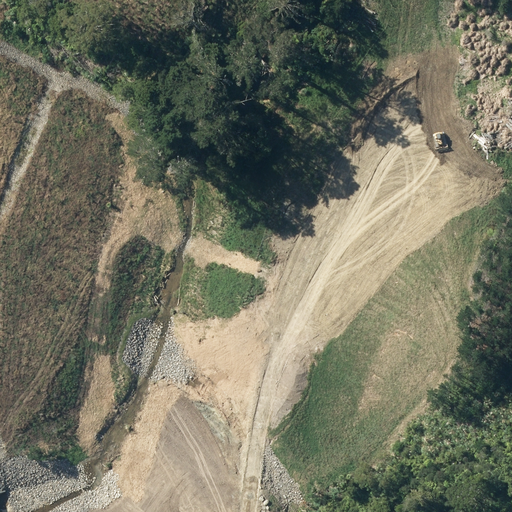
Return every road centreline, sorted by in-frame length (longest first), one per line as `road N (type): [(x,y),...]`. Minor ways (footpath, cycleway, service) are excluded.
road 1 (track): [(245,511),(417,177),(401,65),(381,0)]
road 2 (track): [(0,2),(79,80),(81,95),(37,127),(25,152),(0,375)]
